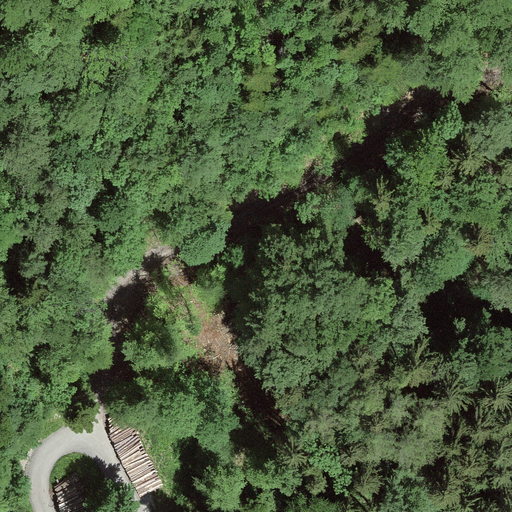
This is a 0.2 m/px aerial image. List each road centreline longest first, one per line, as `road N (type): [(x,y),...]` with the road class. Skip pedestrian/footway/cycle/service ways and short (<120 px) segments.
road 1 (track): [(281,200),(150,259),(125,280),(106,334),(111,422)]
road 2 (track): [(511,68),(439,91),(356,158),(281,200)]
road 3 (track): [(111,422),(73,431),(45,454),(49,511)]
